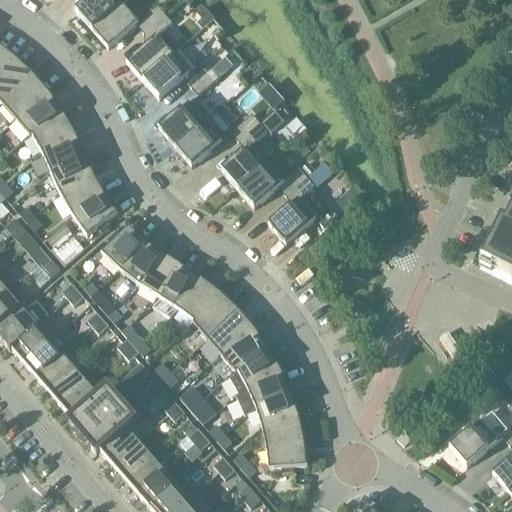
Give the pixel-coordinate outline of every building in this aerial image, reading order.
[(91,0),(76,14),(92,33),(128,2),(125,0),(91,0)] [(136,28),(144,36),(165,17),(157,8),(138,25),(123,8),(128,3),(128,2),(92,33),(109,52),(136,28)] [(151,44),(127,65),(143,84),(180,52),(165,34),(173,26),(165,17),(144,36),(151,44)] [(0,78),(15,61),(0,49),(0,78)] [(180,52),(143,84),(160,103),(184,82),(191,90),(213,72),(205,63),(196,70),(180,52)] [(0,105),(2,108),(33,78),(15,61),(0,78),(0,105)] [(222,64),(213,72),(220,81),(221,81),(230,73),(222,64)] [(220,81),(213,72),(191,90),(199,99),(220,81)] [(2,108),(16,123),(50,96),(33,78),(2,108)] [(30,140),(32,139),(31,138),(64,117),(50,96),(16,123),(30,140)] [(159,133),(175,152),(211,121),(194,102),(159,133)] [(275,114),(262,126),(270,136),(283,124),(275,114)] [(31,138),(32,139),(42,156),(76,138),(64,117),(31,138)] [(230,136),(238,145),(260,126),(252,117),(230,136)] [(211,121),(175,152),(192,171),(227,140),(211,121)] [(221,174),(237,193),(268,167),(252,149),(268,135),(260,126),(238,145),(245,153),(221,174)] [(42,156),(50,175),(86,161),(76,138),(42,156)] [(50,175),(60,198),(95,180),(86,161),(50,175)] [(278,191),(285,199),(307,180),(302,174),(300,171),(291,179),(275,161),(268,167),(237,193),(254,212),(278,191)] [(307,180),(315,173),(308,166),(301,172),(302,174),(307,180)] [(307,180),(315,189),(316,190),(332,177),(322,167),(307,180)] [(60,198),(72,219),(105,198),(95,180),(60,198)] [(307,180),(285,199),(292,208),(268,229),(286,248),(314,223),(322,232),(337,219),(313,191),(315,189),(307,180)] [(0,191),(0,195),(6,202),(13,196),(6,187),(0,191)] [(346,196),(353,205),(363,196),(355,188),(346,196)] [(105,198),(72,219),(87,240),(98,232),(101,236),(111,229),(107,224),(118,216),(105,198)] [(19,218),(27,227),(35,220),(27,211),(19,218)] [(511,212),(505,226),(501,224),(480,265),(511,281),(511,212)] [(35,220),(27,227),(35,236),(42,229),(35,220)] [(6,231),(12,238),(22,230),(16,223),(6,231)] [(22,230),(12,238),(18,245),(28,237),(22,230)] [(50,238),(43,245),(51,254),(58,247),(71,236),(65,230),(52,241),(50,238)] [(111,248),(101,257),(105,260),(119,273),(120,274),(145,245),(129,230),(120,239),(116,235),(107,244),(111,248)] [(65,268),(83,252),(73,241),(56,257),(65,268)] [(120,274),(140,289),(162,258),(145,245),(120,274)] [(30,260),(37,266),(47,258),(41,251),(30,260)] [(47,258),(37,266),(43,273),(51,283),(61,274),(53,265),(47,258)] [(162,258),(140,289),(142,291),(159,301),(161,302),(180,269),(162,258)] [(161,302),(152,310),(170,321),(179,313),(200,282),(180,269),(161,302)] [(0,299),(14,288),(1,273),(0,274),(0,299)] [(68,286),(63,280),(57,285),(62,290),(68,286)] [(179,313),(194,325),(195,326),(220,296),(200,282),(179,313)] [(91,285),(83,291),(91,300),(99,294),(91,285)] [(62,295),(68,302),(78,293),(72,287),(62,295)] [(0,299),(0,326),(27,303),(14,288),(0,299)] [(78,293),(68,302),(74,309),(84,300),(78,293)] [(193,327),(207,343),(238,313),(220,296),(195,326),(194,325),(193,327)] [(99,309),(107,318),(114,312),(107,303),(99,309)] [(0,343),(10,355),(12,353),(11,352),(37,329),(49,319),(35,304),(0,334),(0,343)] [(114,312),(107,318),(115,327),(122,321),(114,312)] [(207,343),(221,359),(255,332),(238,313),(207,343)] [(87,324),(93,331),(103,322),(97,315),(87,324)] [(103,322),(93,331),(99,338),(109,329),(103,322)] [(11,352),(12,353),(23,367),(50,344),(37,329),(11,352)] [(221,359),(236,376),(237,375),(237,374),(269,352),(255,332),(221,359)] [(135,336),(128,342),(132,348),(136,351),(143,345),(135,336)] [(117,351),(122,357),(132,348),(128,342),(127,342),(117,351)] [(23,367),(36,381),(62,358),(50,344),(23,367)] [(151,354),(143,345),(136,351),(139,355),(143,360),(151,354)] [(132,348),(122,357),(129,364),(139,355),(136,351),(132,348)] [(230,381),(239,398),(247,391),(281,374),(269,352),(237,374),(237,375),(236,376),(230,381)] [(36,381),(48,396),(75,372),(62,358),(36,381)] [(121,383),(130,393),(149,376),(141,366),(121,383)] [(155,374),(163,383),(170,376),(162,367),(155,374)] [(48,396),(61,410),(87,387),(75,372),(48,396)] [(245,419),(255,411),(291,397),(281,374),(247,391),(239,398),(237,400),(245,419)] [(170,376),(163,383),(171,392),(178,385),(170,376)] [(157,385),(138,402),(146,412),(166,395),(157,385)] [(61,410),(73,424),(74,425),(100,401),(99,400),(87,387),(61,410)] [(96,457),(100,454),(99,453),(125,430),(126,431),(133,425),(107,394),(99,400),(100,401),(74,425),(73,424),(70,427),(96,457)] [(255,411),(262,430),(299,420),(291,397),(255,411)] [(182,405),(190,414),(197,407),(190,398),(182,405)] [(163,411),(169,418),(179,410),(173,403),(163,411)] [(197,407),(190,414),(198,423),(205,416),(197,407)] [(179,410),(169,418),(175,425),(185,417),(179,410)] [(452,449),(449,451),(466,471),(492,449),(502,440),(509,448),(511,445),(511,430),(509,433),(492,414),(485,420),(452,449)] [(262,430),(266,451),(304,444),(299,420),(262,430)] [(193,426),(183,435),(188,441),(194,448),(204,439),(198,432),(193,426)] [(209,435),(217,444),(224,438),(216,429),(209,435)] [(99,453),(100,454),(112,468),(138,445),(126,431),(125,430),(99,453)] [(404,435),(397,442),(404,450),(411,442),(404,435)] [(224,438),(217,444),(225,453),(232,447),(224,438)] [(204,439),(194,448),(200,455),(210,446),(204,439)] [(304,444),(266,451),(269,473),(282,472),(282,477),(294,475),(294,471),(307,470),(304,444)] [(112,468),(125,483),(151,460),(138,445),(112,468)] [(511,451),(511,460),(492,478),(509,497),(511,493),(511,445),(509,448),(510,449),(511,451)] [(234,464),(241,473),(249,466),(241,457),(234,464)] [(125,483),(137,497),(164,474),(151,460),(125,483)] [(213,469),(219,476),(229,467),(223,460),(213,469)] [(164,474),(137,497),(150,511),(176,489),(183,483),(187,480),(174,465),(164,474)] [(249,466),(241,473),(249,482),(257,475),(249,466)] [(229,467),(219,476),(225,483),(235,474),(229,467)] [(150,511),(178,511),(189,503),(196,497),(183,483),(176,489),(150,511)] [(238,498),(245,505),(255,496),(249,490),(238,498)] [(255,496),(245,505),(250,511),(261,503),(255,496)] [(381,511),(364,501),(358,511),(355,511),(354,511),(353,511),(381,511)] [(178,511),(196,511),(189,503),(178,511)]
